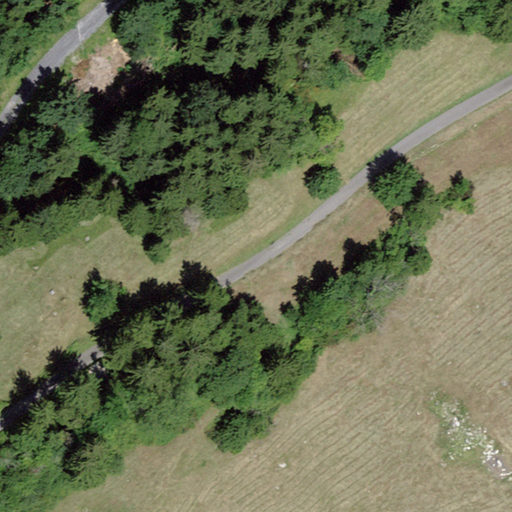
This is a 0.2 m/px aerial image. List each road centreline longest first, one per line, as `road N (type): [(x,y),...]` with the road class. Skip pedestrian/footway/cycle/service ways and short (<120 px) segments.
road 1 (unclassified): [(511,83),(441,122),(293,233),(0,426)]
road 2 (track): [(109,0),(48,55),(0,118)]
